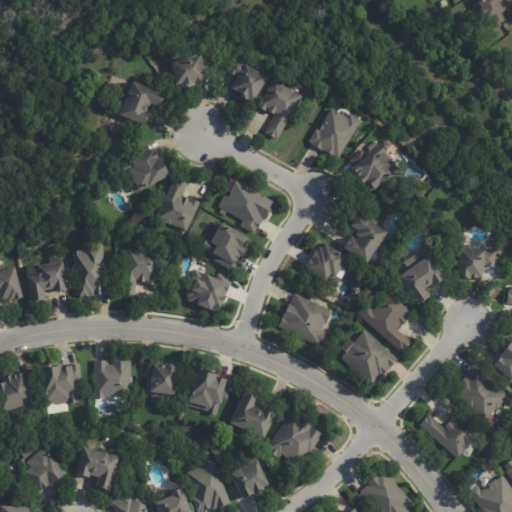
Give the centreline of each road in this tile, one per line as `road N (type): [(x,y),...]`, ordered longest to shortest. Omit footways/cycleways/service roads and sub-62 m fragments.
road 1 (residential): [(0,343),(123,320),(243,346),(310,374),(380,425),(450,511)]
road 2 (residential): [(289,511),(339,475),(473,322)]
road 3 (residential): [(243,346),(259,282),(307,193)]
road 4 (residential): [(307,193),(201,133)]
